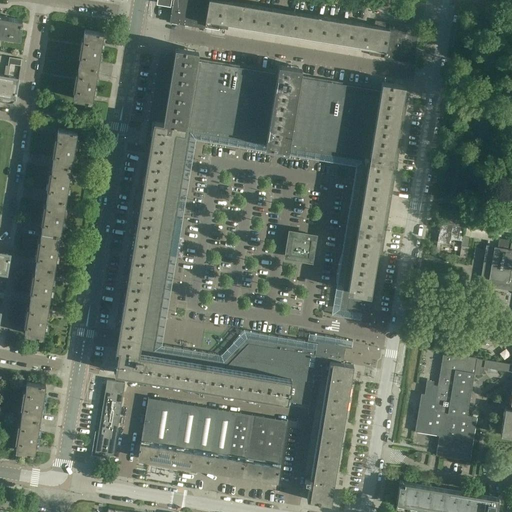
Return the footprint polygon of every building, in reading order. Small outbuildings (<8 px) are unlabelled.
[(223,0),(173,0),(170,22),(219,30),(219,29),(224,0),(223,0)] [(368,24),(230,1),(224,0),(219,29),(224,30),(225,25),(226,25),(228,13),(236,14),(242,15),(250,16),(256,17),(264,18),(269,19),(278,21),(283,22),(291,23),(297,24),(305,25),(311,26),(319,28),(325,28),(333,30),(338,31),(347,32),(352,33),(361,34),(366,35),(368,24)] [(226,25),(234,26),(236,14),(228,13),(226,25)] [(22,20),(0,15),(0,34),(19,38),(22,20)] [(239,27),(248,29),(250,16),(242,15),(239,27)] [(253,30),(261,31),(264,18),(256,17),(253,30)] [(267,32),(275,33),(278,21),(269,19),(267,32)] [(374,25),(370,49),(369,55),(412,62),(418,27),(375,20),(374,25)] [(281,34),(289,35),(291,23),(283,22),(281,34)] [(295,36),(303,38),(305,25),(297,24),(295,36)] [(364,48),(370,49),(374,25),(368,24),(366,35),(364,48)] [(309,39),(317,40),(319,28),(311,26),(309,39)] [(322,41),(331,42),(333,30),(325,28),(322,41)] [(79,64),(80,64),(98,67),(103,33),(84,30),(80,58),(79,64)] [(336,43),(345,44),(347,32),(338,31),(336,43)] [(350,45),(359,47),(361,34),(352,33),(350,45)] [(199,89),(204,62),(197,60),(198,51),(178,48),(176,57),(164,55),(161,73),(160,82),(158,92),(157,102),(154,119),(151,138),(147,137),(145,150),(144,155),(142,166),(137,196),(134,217),(129,244),(123,278),(122,289),(120,298),(117,319),(115,331),(121,332),(143,335),(151,336),(153,325),(156,304),(158,295),(159,284),(165,250),(170,223),(171,212),(173,201),(177,181),(180,161),(181,156),(184,134),(193,128),(196,109),(198,99),(199,89)] [(196,109),(193,128),(205,129),(229,134),(244,136),(249,107),(257,108),(258,104),(288,109),(292,86),(301,88),(302,78),(300,77),(301,68),(278,64),(277,73),(204,62),(199,89),(198,99),(196,109)] [(80,64),(79,64),(72,98),(92,102),(98,67),(80,64)] [(19,78),(9,76),(6,76),(3,96),(15,98),(19,78)] [(373,89),(302,78),(301,88),(292,86),(288,109),(258,104),(257,108),(261,108),(273,110),(293,114),(302,115),(316,117),(311,147),(362,155),(365,156),(364,161),(368,162),(369,156),(380,90),(373,89)] [(404,85),(382,81),(380,90),(369,156),(368,162),(368,166),(366,175),(360,210),(359,220),(357,231),(355,242),(352,264),(347,293),(344,306),(371,310),(373,298),(373,295),(374,295),(378,269),(382,247),(384,235),(386,225),(393,180),(395,171),(396,160),(407,95),(403,94),(404,85)] [(261,108),(257,108),(249,107),(244,136),(256,138),(261,108)] [(261,108),(256,138),(268,140),(273,110),(261,108)] [(273,110),(268,140),(288,143),(293,114),(273,110)] [(288,143),(298,145),(302,115),(293,114),(288,143)] [(298,145),(311,147),(316,117),(302,115),(298,145)] [(58,128),(53,163),(71,166),(77,131),(58,128)] [(53,163),(47,197),(66,200),(71,166),(53,163)] [(47,197),(41,231),(60,234),(66,200),(47,197)] [(440,223),(437,242),(449,244),(450,238),(462,240),(459,256),(466,257),(469,236),(493,240),(495,230),(495,228),(466,224),(466,225),(464,235),(463,235),(464,227),(452,225),(440,223)] [(41,231),(36,265),(55,268),(60,234),(41,231)] [(310,260),(311,253),(313,242),(314,235),(290,231),(286,256),(310,260)] [(433,384),(426,382),(424,394),(421,393),(414,431),(414,433),(438,437),(435,457),(469,462),(476,419),(466,418),(474,374),(478,375),(479,375),(480,375),(481,374),(482,374),(482,373),(483,372),(484,371),(484,370),(485,367),(506,370),(506,373),(488,370),(486,382),(510,386),(511,376),(511,373),(506,373),(507,370),(511,371),(511,390),(510,403),(511,403),(511,408),(505,407),(500,435),(511,436),(511,234),(511,235),(511,240),(498,238),(497,247),(486,245),(479,285),(511,290),(511,364),(477,359),(477,358),(467,356),(443,352),(437,386),(433,385),(433,384)] [(0,252),(0,273),(7,275),(10,254),(0,252)] [(36,265),(30,299),(49,303),(55,268),(36,265)] [(30,299),(25,333),(24,333),(43,337),(49,303),(30,299)] [(143,335),(121,332),(119,344),(118,350),(140,353),(141,348),(143,335)] [(282,401),(308,405),(313,373),(316,355),(316,354),(290,350),(248,343),(225,367),(206,364),(189,361),(140,353),(118,350),(116,361),(114,373),(134,376),(140,377),(177,383),(185,385),(198,387),(197,392),(202,392),(203,387),(221,391),(282,401)] [(316,354),(316,355),(341,359),(341,358),(342,357),(343,357),(344,348),(344,347),(343,347),(322,344),(321,344),(319,344),(318,345),(317,347),(316,347),(316,348),(315,352),(316,353),(316,354)] [(313,373),(327,375),(310,480),(305,479),(304,483),(309,484),(306,499),(317,501),(317,502),(319,502),(330,503),(354,365),(340,363),(341,359),(316,355),(313,373)] [(113,455),(123,392),(123,391),(112,389),(113,380),(107,379),(95,452),(113,455)] [(123,391),(125,382),(113,380),(112,389),(123,391)] [(27,381),(21,415),(40,418),(46,384),(27,381)] [(140,446),(138,458),(173,463),(183,403),(148,398),(140,446)] [(183,403),(173,463),(190,466),(200,406),(183,403)] [(190,466),(207,469),(217,409),(200,406),(190,466)] [(235,412),(217,409),(207,469),(225,472),(235,412)] [(252,415),(235,412),(225,472),(242,475),(252,415)] [(21,415),(15,450),(34,453),(40,418),(21,415)] [(252,415),(242,475),(254,477),(265,479),(277,481),(287,420),(275,418),(264,417),(252,415)] [(495,511),(498,498),(405,483),(404,485),(399,485),(396,503),(451,511),(495,511)]
